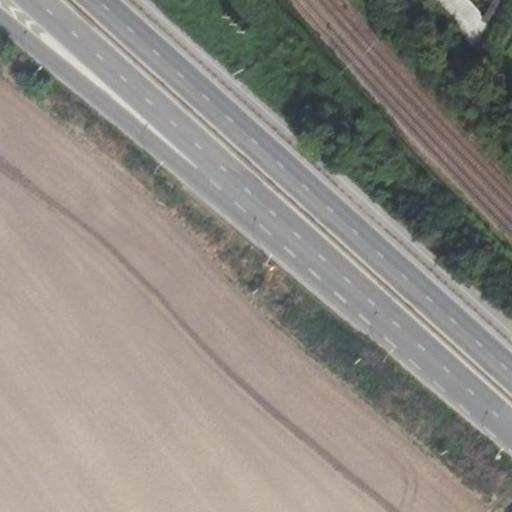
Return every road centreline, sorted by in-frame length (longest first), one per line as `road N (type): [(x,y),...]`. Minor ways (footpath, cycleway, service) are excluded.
road 1 (secondary): [(0,17),(444,368)]
road 2 (secondary): [(511,379),(96,0)]
road 3 (motorway): [(27,0),(444,368)]
